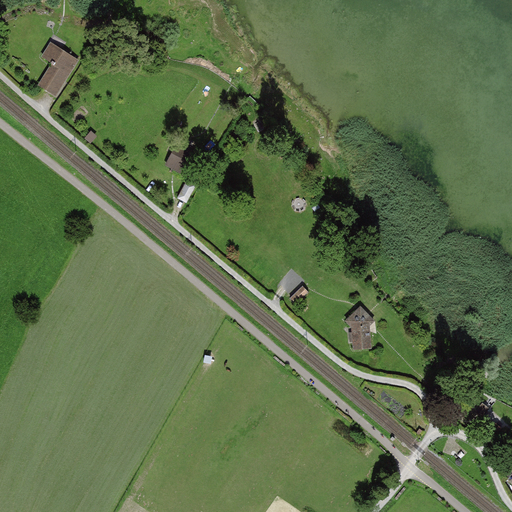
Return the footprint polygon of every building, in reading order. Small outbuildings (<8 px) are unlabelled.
[(44,89),(56,97),(80,60),(51,41),(42,56),(52,62),(37,85),(44,89)] [(193,150),(178,142),(165,165),(181,173),(193,150)] [(199,180),(189,175),(177,198),(187,203),(199,180)] [(309,291),(303,286),(291,298),(296,303),(309,291)] [(376,320),(361,305),(345,320),(351,327),(353,349),(372,347),(370,326),(376,320)] [(489,408),(483,403),(475,412),(482,417),(489,408)] [(502,427),(495,422),(487,434),(494,439),(502,427)]
